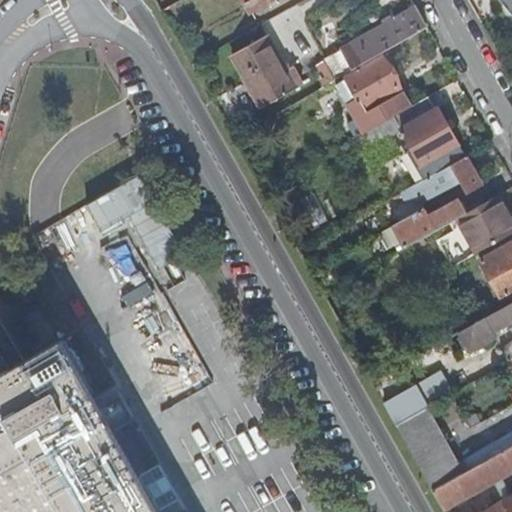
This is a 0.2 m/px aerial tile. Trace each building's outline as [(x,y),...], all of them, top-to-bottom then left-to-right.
[(244,0),(250,10),(266,0),(244,0)] [(333,73),(336,79),(379,55),(427,28),(415,7),(325,59),(333,73)] [(284,69),(265,35),(232,53),(261,106),(294,87),(302,83),(292,65),(284,69)] [(194,44),(184,49),(192,63),(202,57),(194,44)] [(355,118),(363,132),(410,106),(401,91),(385,100),(383,96),(399,87),(382,57),(347,77),(358,98),(347,105),(355,118)] [(333,73),(325,59),(316,64),(320,71),(323,70),(326,77),(333,73)] [(323,86),(336,79),(333,73),(326,77),(320,80),(323,86)] [(358,98),(347,77),(335,84),(347,105),(358,98)] [(410,106),(363,132),(370,144),(401,128),(412,148),(407,151),(423,179),(444,167),(465,156),(436,107),(436,108),(428,96),(410,106)] [(346,123),(354,137),(363,132),(355,118),(346,123)] [(250,132),(255,142),(263,138),(257,128),(250,132)] [(481,184),(465,156),(444,167),(423,179),(408,188),(412,195),(425,188),(429,194),(439,189),(440,190),(459,179),(467,193),(481,184)] [(397,194),(392,197),(395,203),(400,200),(397,194)] [(459,217),(478,252),(506,236),(511,232),(511,220),(507,212),(505,213),(495,197),(465,213),(459,217)] [(392,226),(403,248),(459,217),(465,213),(458,201),(428,217),(423,209),(392,226)] [(384,230),(396,252),(403,248),(392,226),(384,230)] [(511,243),(480,260),(505,306),(511,301),(511,295),(511,293),(511,292),(511,243)] [(511,301),(505,306),(459,331),(460,335),(459,338),(464,347),(468,348),(469,351),(491,338),(495,332),(494,330),(511,319),(511,340),(500,347),(508,361),(511,359),(511,301)] [(0,354),(8,368),(23,360),(0,320),(0,354)] [(8,368),(0,372),(0,511),(157,511),(61,339),(23,360),(8,368)] [(415,387),(385,404),(396,424),(426,407),(415,387)] [(426,407),(396,424),(433,490),(511,445),(511,431),(458,462),(426,407)] [(511,445),(433,490),(445,511),(511,511),(511,495),(482,511),(452,511),(449,506),(511,470),(511,445)]
